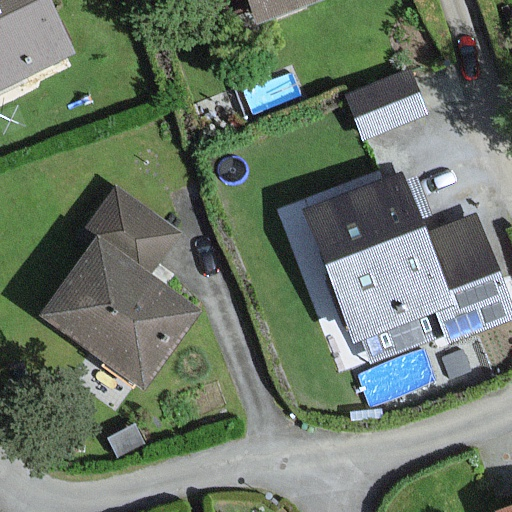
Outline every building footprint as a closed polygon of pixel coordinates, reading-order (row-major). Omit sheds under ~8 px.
[(0,0),(0,82),(69,48),(45,0),(0,0)] [(255,0),(264,22),(319,0),(255,0)] [(411,75),(354,98),(369,135),(426,112),(411,75)] [(312,211),(355,331),(440,302),(452,335),(511,314),(477,218),(429,234),(408,177),(312,211)] [(145,385),(195,314),(145,279),(179,230),(117,187),(83,235),(97,246),(47,317),(145,385)]
